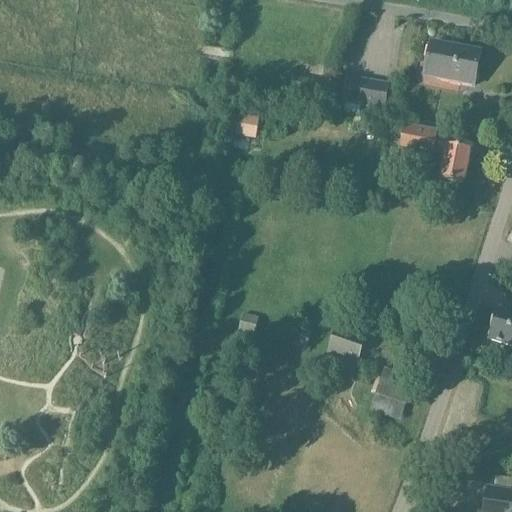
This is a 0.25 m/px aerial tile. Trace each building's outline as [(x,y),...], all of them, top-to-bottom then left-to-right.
[(436,66),(434,79),(474,87),(480,54),(431,44),(427,64),(436,66)] [(383,111),(387,87),(348,80),(344,104),(383,111)] [(311,83),(292,83),(292,96),(310,97),(311,83)] [(250,138),(253,120),(239,118),(236,136),(250,138)] [(403,128),(398,153),(415,156),(412,171),(416,178),(427,180),(425,189),(449,194),(449,193),(451,184),(465,186),(468,170),(472,171),(474,158),(470,157),(471,153),(446,149),(449,137),(403,128)] [(511,315),(497,311),(487,342),(511,349),(511,315)] [(241,317),(239,334),(255,335),(256,318),(241,317)] [(309,333),(293,329),(288,348),(305,352),(309,333)] [(330,355),(357,363),(364,338),(337,330),(330,355)] [(511,511),(511,494),(486,490),(482,511),(511,511)]
